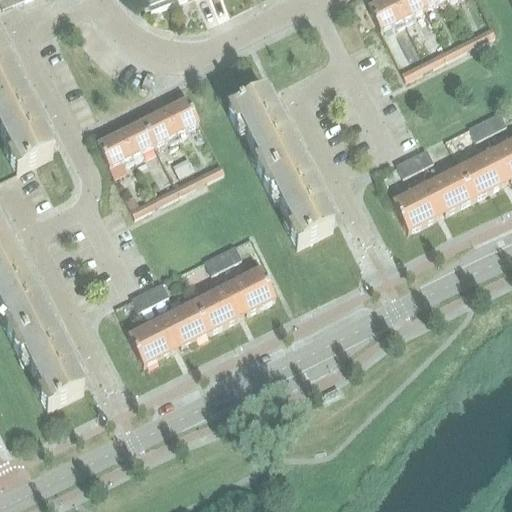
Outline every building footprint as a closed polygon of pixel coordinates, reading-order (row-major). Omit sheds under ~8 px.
[(9,0),(0,0),(0,8),(2,14),(13,9),(9,0)] [(22,0),(9,0),(13,9),(24,5),(22,0)] [(173,8),(169,0),(144,0),(151,17),(173,8)] [(169,0),(173,8),(193,0),(169,0)] [(417,0),(393,0),(391,2),(405,30),(414,26),(412,21),(425,14),(417,0)] [(445,0),(417,0),(425,14),(438,7),(441,12),(450,8),(445,0)] [(391,2),(368,13),(380,37),(394,30),(396,35),(405,30),(391,2)] [(491,33),(474,42),(478,50),(495,41),(491,33)] [(463,47),(446,56),(450,64),(467,55),(463,47)] [(0,102),(20,93),(0,52),(0,102)] [(446,56),(429,64),(433,72),(450,64),(446,56)] [(419,70),(401,79),(405,87),(423,78),(419,70)] [(21,178),(54,161),(20,93),(0,102),(0,135),(13,161),(9,163),(17,180),(21,178)] [(262,185),(299,167),(265,99),(232,115),(227,117),(236,133),(240,131),(259,168),(254,170),(262,185)] [(187,105),(164,116),(179,145),(188,140),(185,135),(199,129),(187,105)] [(164,116),(142,127),(154,151),(167,144),(170,149),(179,145),(164,116)] [(484,125),(491,139),(498,135),(492,122),(484,125)] [(483,142),(491,139),(484,125),(476,129),(483,142)] [(142,127),(120,139),(134,167),(143,163),(141,158),(154,151),(142,127)] [(475,146),(483,142),(476,129),(469,133),(475,146)] [(468,150),(475,146),(469,133),(461,137),(468,150)] [(120,139),(97,150),(109,174),(123,167),(125,172),(134,167),(120,139)] [(474,205),(490,197),(511,185),(511,146),(458,174),(474,205)] [(419,158),(425,172),(433,168),(426,155),(419,158)] [(418,176),(425,172),(419,158),(411,162),(418,176)] [(410,179),(418,176),(411,162),(403,166),(410,179)] [(402,183),(410,179),(403,166),(396,170),(402,183)] [(301,251),(333,235),(299,167),(262,185),(270,200),(274,198),(293,235),(288,237),(297,254),(301,251)] [(220,171),(203,180),(207,187),(224,179),(220,171)] [(408,238),(425,229),(474,205),(458,174),(392,207),(408,238)] [(192,185),(176,194),(179,201),(196,193),(192,185)] [(176,194),(159,202),(163,210),(179,201),(176,194)] [(148,208),(130,216),(134,224),(152,215),(148,208)] [(0,270),(16,262),(0,231),(0,270)] [(226,256),(233,269),(241,265),(234,252),(226,256)] [(218,260),(225,273),(233,269),(226,256),(218,260)] [(210,264),(217,277),(225,273),(218,260),(210,264)] [(13,348),(50,330),(16,262),(0,270),(0,310),(10,331),(5,333),(13,348)] [(208,281),(217,277),(210,264),(202,268),(208,281)] [(209,339),(226,330),(275,305),(260,274),(194,308),(209,339)] [(154,292),(161,305),(168,302),(162,288),(154,292)] [(153,309),(161,305),(154,292),(146,296),(153,309)] [(146,313),(153,309),(146,296),(139,300),(146,313)] [(138,317),(146,313),(139,300),(131,304),(138,317)] [(143,372),(161,363),(209,339),(194,308),(128,341),(143,372)] [(52,414),(84,398),(50,330),(13,348),(21,363),(25,361),(44,398),(39,400),(47,416),(52,414)]
